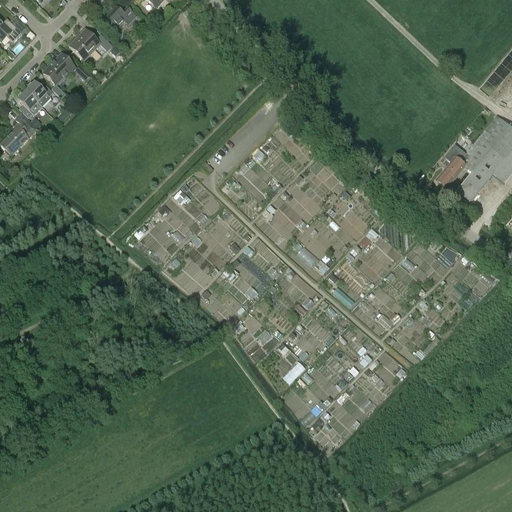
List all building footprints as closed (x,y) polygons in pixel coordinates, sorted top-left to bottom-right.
[(145,0),(154,9),(162,0),(164,0),(165,0),(164,0),(145,0)] [(116,9),(102,23),(114,35),(124,24),(128,27),(136,18),(127,9),(122,14),(116,9)] [(16,21),(11,26),(17,31),(22,26),(16,21)] [(0,23),(0,44),(0,45),(6,39),(13,45),(22,36),(17,31),(11,26),(10,24),(5,28),(0,23)] [(79,41),(71,49),(84,62),(99,46),(106,54),(112,48),(100,37),(96,42),(85,32),(78,40),(79,41)] [(493,82),(499,87),(511,70),(511,48),(498,67),(497,66),(481,87),(486,91),(493,82)] [(113,49),(109,53),(115,59),(119,54),(113,49)] [(60,57),(42,75),(55,87),(67,75),(69,77),(75,71),(60,57)] [(80,68),(74,74),(84,84),(91,78),(80,68)] [(25,93),(37,105),(42,110),(50,101),(49,99),(53,95),(43,86),(39,90),(33,85),(25,93)] [(55,87),(50,92),(61,101),(65,97),(55,87)] [(37,105),(25,93),(17,102),(23,107),(19,112),(28,120),(32,117),(29,113),(37,105)] [(67,110),(57,121),(62,125),(72,114),(67,110)] [(19,126),(0,145),(0,147),(5,153),(7,152),(12,157),(37,131),(35,130),(31,126),(21,116),(15,122),(19,126)] [(506,186),(511,177),(511,128),(496,117),(461,162),(474,172),(456,196),(471,207),(494,177),(506,186)] [(35,122),(31,126),(35,130),(40,126),(35,122)] [(466,171),(456,162),(434,188),(445,197),(466,171)] [(173,199),(180,207),(188,199),(181,191),(173,199)] [(172,236),(177,244),(185,239),(179,231),(172,236)] [(298,256),(311,268),(319,260),(305,247),(298,256)] [(350,309),(354,304),(338,289),(334,294),(350,309)] [(389,331),(394,325),(384,316),(378,322),(389,331)] [(300,363),(284,379),(290,386),(307,369),(300,363)] [(350,427),(357,420),(347,411),(341,418),(350,427)]
